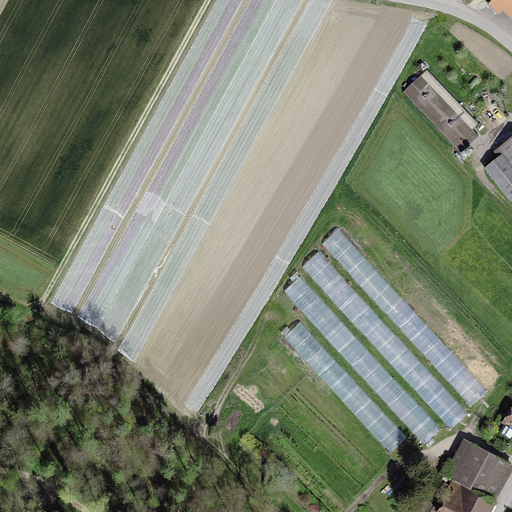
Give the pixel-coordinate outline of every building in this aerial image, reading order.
[(511,0),(493,0),(489,5),(500,17),(506,11),(511,17),(511,0)] [(486,133),(427,71),(404,92),(463,154),(486,133)] [(511,138),(495,152),(499,158),(486,169),(511,201),(511,138)] [(334,235),(326,242),(470,407),(487,392),(338,222),(329,230),(334,235)] [(450,428),(467,413),(318,247),(301,262),(450,428)] [(297,272),(281,286),(395,411),(402,404),(408,411),(406,413),(425,434),(428,431),(432,435),(441,426),(423,407),(422,408),(297,272)] [(409,436),(298,318),(282,333),(392,451),(409,436)] [(511,409),(504,423),(506,424),(500,433),(511,439),(511,409)] [(441,476),(452,481),(439,511),(433,506),(431,511),(492,511),(499,501),(511,475),(511,461),(466,438),(453,461),(450,459),(441,476)]
